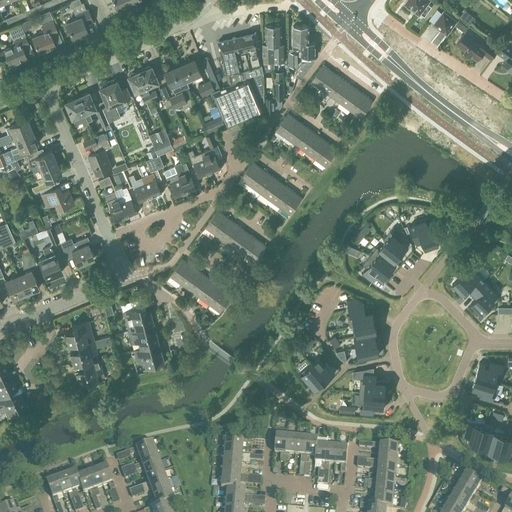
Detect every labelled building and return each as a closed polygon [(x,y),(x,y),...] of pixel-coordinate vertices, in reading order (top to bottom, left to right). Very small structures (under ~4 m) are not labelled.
[(131,5),(128,0),(115,0),(119,9),(131,5)] [(406,0),(406,1),(407,2),(407,4),(410,7),(412,6),(419,11),(425,16),(433,6),(427,1),(427,0),(406,0)] [(446,6),(434,22),(447,32),(459,16),(446,6)] [(77,18),(66,22),(72,38),(74,37),(75,39),(81,36),(81,34),(87,32),(85,26),(94,22),(88,8),(75,14),(77,18)] [(52,19),(49,11),(37,16),(40,24),(52,19)] [(44,33),(32,38),(38,53),(55,46),(51,36),(59,33),(53,21),(41,26),(44,33)] [(276,26),(273,26),(274,61),(285,61),(285,45),(283,45),(282,26),(280,26),(279,25),(276,25),(276,26)] [(290,49),(290,66),(298,66),(298,49),(302,50),(301,56),(315,56),(316,43),(309,43),(309,26),(307,26),(306,25),(303,25),(302,26),(294,25),(293,49),(290,49)] [(264,61),(274,61),(273,26),(266,26),(267,45),(264,45),(264,55),(264,61)] [(466,49),(465,50),(477,59),(482,52),(491,58),(498,47),(479,33),(475,38),(466,31),(457,42),(466,49)] [(25,33),(12,38),(16,45),(4,50),(9,64),(26,58),(23,48),(30,45),(25,33)] [(215,91),(212,93),(227,128),(237,123),(247,119),(265,112),(265,108),(264,72),(262,72),(259,58),(262,57),(259,47),(260,47),(256,33),(219,42),(222,57),(229,86),(223,88),(221,89),(216,91),(215,91)] [(511,42),(507,39),(497,53),(505,59),(502,63),(511,70),(511,44),(511,45),(511,44),(511,42)] [(181,66),(187,81),(202,74),(196,59),(181,66)] [(301,80),(314,62),(311,60),(304,64),(303,66),(302,68),(297,77),(301,80)] [(322,89),(333,74),(329,71),(331,69),(325,65),(313,82),(322,89)] [(141,71),(148,87),(159,82),(153,66),(141,71)] [(191,90),(187,81),(181,66),(166,72),(177,96),(191,90)] [(141,71),(130,76),(136,92),(141,90),(143,95),(150,92),(148,87),(141,71)] [(332,96),(345,80),(339,75),(337,77),(333,74),(322,89),(332,96)] [(342,103),(353,89),(349,86),(351,84),(345,80),(332,96),(342,103)] [(108,85),(116,103),(131,97),(127,88),(122,90),(118,81),(108,85)] [(212,93),(215,91),(211,81),(199,86),(203,96),(212,93)] [(284,81),(275,82),(276,99),(282,99),(282,94),(284,94),(284,81)] [(121,117),(116,103),(108,85),(102,88),(109,106),(104,108),(109,122),(121,117)] [(169,95),(165,85),(158,88),(162,99),(169,95)] [(352,111),(364,94),(358,90),(357,92),(353,89),(342,103),(352,111)] [(150,92),(153,100),(159,98),(155,90),(150,92)] [(143,95),(151,114),(157,111),(152,101),(153,100),(150,92),(143,95)] [(79,98),(89,122),(93,120),(90,112),(97,109),(90,93),(79,98)] [(364,94),(352,111),(362,118),(373,103),(369,100),(370,98),(364,94)] [(183,95),(171,100),(174,108),(187,103),(183,95)] [(79,98),(68,103),(74,119),(77,126),(84,123),(85,124),(89,122),(79,98)] [(275,98),(265,98),(266,111),(275,111),(275,98)] [(96,110),(103,126),(109,124),(102,108),(96,110)] [(215,109),(207,112),(209,117),(217,114),(215,109)] [(287,138),(298,123),(294,120),(295,118),(289,113),(277,130),(287,138)] [(209,132),(224,126),(220,115),(204,121),(209,132)] [(15,139),(33,132),(28,119),(6,128),(8,134),(12,132),(15,139)] [(297,145),(309,128),(303,123),(301,125),(298,123),(287,138),(297,145)] [(306,152),(317,137),(314,134),(315,132),(309,128),(297,145),(306,152)] [(33,132),(15,139),(18,147),(11,149),(16,160),(27,156),(28,155),(26,149),(38,144),(33,132)] [(211,147),(218,144),(213,133),(206,136),(211,147)] [(173,149),(169,139),(167,135),(152,142),(158,155),(168,151),(173,149)] [(187,143),(184,135),(174,139),(174,137),(170,139),(169,139),(173,149),(174,149),(187,143)] [(196,147),(207,147),(206,136),(195,137),(196,147)] [(316,159),(329,142),(323,138),(321,140),(317,137),(306,152),(316,159)] [(94,146),(98,144),(95,138),(84,143),(86,150),(94,147),(94,146)] [(97,153),(90,156),(98,175),(114,169),(106,150),(112,147),(109,140),(98,144),(94,146),(94,147),(97,153)] [(329,142),(316,159),(326,167),(337,152),(333,149),(335,147),(329,142)] [(202,153),(210,173),(221,168),(213,148),(202,153)] [(156,156),(153,150),(150,151),(146,153),(149,158),(152,157),(156,156)] [(210,173),(202,153),(196,156),(194,150),(189,152),(200,177),(210,173)] [(28,155),(27,156),(31,165),(34,173),(40,170),(57,163),(52,151),(40,156),(38,151),(28,155)] [(156,156),(152,157),(157,169),(164,166),(160,155),(156,156)] [(149,158),(146,160),(150,171),(157,169),(152,157),(149,158)] [(182,162),(175,165),(175,166),(178,173),(186,192),(197,187),(187,162),(183,164),(182,162)] [(251,187),(262,171),(258,168),(260,166),(254,162),(241,180),(251,187)] [(37,180),(38,184),(31,187),(32,190),(33,191),(34,193),(41,190),(52,185),(50,180),(62,175),(57,163),(40,170),(43,177),(37,180)] [(186,192),(178,173),(175,166),(164,170),(175,196),(186,192)] [(261,194),(273,176),(267,172),(266,174),(262,171),(251,187),(261,194)] [(143,177),(151,195),(162,191),(155,172),(143,177)] [(151,195),(143,177),(137,179),(134,174),(130,176),(140,200),(151,195)] [(110,175),(99,180),(102,187),(113,183),(110,175)] [(271,201),(282,185),(278,183),(279,181),(273,176),(261,194),(271,201)] [(281,208),(293,191),(287,186),(286,188),(282,185),(271,201),(281,208)] [(62,192),(60,187),(42,195),(47,207),(56,203),(59,210),(75,203),(69,189),(62,192)] [(117,191),(116,191),(126,216),(138,212),(128,187),(123,189),(117,191)] [(116,220),(126,216),(116,191),(106,196),(116,220)] [(291,215),(302,200),(298,197),(299,195),(293,191),(281,208),(291,215)] [(216,234),(227,220),(223,217),(225,215),(218,210),(206,227),(216,234)] [(37,231),(32,219),(27,222),(29,227),(23,229),(21,224),(16,226),(21,238),(37,231)] [(416,242),(422,239),(423,243),(425,249),(439,244),(434,231),(425,219),(410,225),(416,242)] [(226,242),(238,225),(232,220),(231,222),(227,220),(216,234),(226,242)] [(0,249),(16,243),(7,223),(0,225),(0,234),(0,235),(0,249)] [(58,223),(53,225),(56,233),(61,231),(58,223)] [(45,228),(52,244),(59,241),(56,233),(53,225),(45,228)] [(236,249),(247,234),(243,231),(244,229),(238,225),(226,242),(236,249)] [(383,239),(385,241),(386,240),(402,253),(409,245),(399,237),(402,233),(394,226),(383,239)] [(358,243),(363,238),(364,236),(359,232),(358,233),(353,241),(358,244),(358,243)] [(246,256),(258,239),(252,235),(251,237),(247,234),(236,249),(246,256)] [(88,245),(91,244),(88,237),(74,243),(72,238),(61,243),(67,257),(74,254),(79,265),(94,259),(88,245)] [(258,239),(246,256),(256,263),(266,249),(262,246),(264,243),(258,239)] [(386,240),(385,241),(379,248),(395,261),(402,253),(386,240)] [(42,249),(46,258),(39,260),(46,278),(62,272),(52,248),(52,249),(50,246),(42,249)] [(395,261),(379,248),(377,247),(370,255),(390,272),(397,263),(395,261)] [(18,275),(26,294),(39,288),(31,268),(35,266),(29,251),(22,253),(25,273),(18,275)] [(390,272),(370,255),(363,264),(366,267),(362,273),(373,281),(377,276),(382,280),(390,272)] [(181,284),(192,268),(188,265),(189,263),(183,259),(171,277),(181,284)] [(191,291),(203,273),(197,269),(196,271),(192,268),(181,284),(191,291)] [(477,289),(487,280),(485,278),(475,268),(462,275),(452,284),(462,295),(467,290),(473,285),(477,289)] [(201,298),(212,282),(208,279),(209,277),(203,273),(191,291),(201,298)] [(14,299),(26,294),(18,275),(6,281),(14,299)] [(498,292),(487,280),(477,289),(481,294),(476,299),(471,304),(481,314),(491,304),(498,292)] [(211,305),(223,287),(217,283),(216,285),(212,282),(201,298),(211,305)] [(223,287),(211,305),(221,312),(232,296),(228,293),(229,292),(223,287)] [(350,327),(352,326),(375,321),(373,310),(366,311),(364,304),(359,302),(357,302),(358,306),(348,308),(350,315),(348,315),(350,327)] [(106,315),(113,313),(111,305),(104,307),(106,315)] [(136,329),(147,326),(155,324),(152,312),(143,314),(141,307),(124,311),(128,325),(135,323),(136,329)] [(74,333),(66,335),(70,348),(78,346),(78,345),(88,342),(87,336),(93,335),(89,321),(72,326),(74,333)] [(377,332),(375,321),(352,326),(355,337),(375,333),(377,332)] [(141,349),(152,346),(160,343),(157,331),(149,333),(147,326),(136,329),(130,331),(133,344),(140,342),(141,349)] [(377,343),(375,333),(355,337),(357,347),(377,343)] [(307,343),(310,338),(305,335),(302,340),(307,343)] [(310,346),(314,340),(310,338),(307,343),(306,344),(304,348),(308,350),(310,346)] [(83,364),(93,362),(92,356),(98,354),(95,341),(88,342),(78,345),(78,346),(79,352),(71,354),(74,367),(83,364)] [(379,354),(377,343),(357,347),(359,356),(354,357),(356,363),(367,361),(366,357),(379,354)] [(152,346),(141,349),(135,350),(138,364),(145,362),(147,368),(166,363),(162,350),(154,352),(152,346)] [(335,372),(322,356),(320,354),(313,360),(310,363),(325,381),(335,372)] [(0,374),(1,374),(9,371),(4,359),(0,360),(0,374)] [(479,362),(476,376),(498,382),(503,363),(490,359),(489,365),(479,362)] [(83,364),(85,371),(76,374),(80,386),(99,381),(97,375),(103,373),(100,360),(93,362),(83,364)] [(325,381),(310,363),(299,372),(308,382),(309,382),(315,389),(318,386),(325,381)] [(361,379),(359,392),(385,395),(386,381),(376,380),(377,373),(364,372),(363,379),(361,379)] [(5,381),(1,374),(0,374),(0,397),(10,392),(18,389),(13,377),(5,381)] [(493,401),(498,382),(476,376),(472,389),(481,392),(480,397),(493,401)] [(10,392),(0,397),(0,412),(0,413),(7,409),(9,415),(27,407),(21,395),(13,399),(10,392)] [(384,408),(385,395),(359,392),(358,406),(361,406),(360,413),(373,414),(374,407),(384,408)] [(477,446),(483,426),(466,421),(462,434),(469,436),(467,443),(477,446)] [(493,431),(494,431),(495,429),(483,426),(477,446),(488,449),(493,431)] [(504,434),(503,434),(494,431),(493,431),(488,449),(487,451),(498,454),(504,434)] [(511,434),(504,432),(503,434),(504,434),(498,454),(509,457),(511,446),(511,434)] [(284,462),(287,436),(276,435),(275,453),(281,454),(280,462),(284,462)] [(295,455),(297,437),(287,436),(284,462),(289,463),(290,455),(295,455)] [(225,448),(243,449),(243,443),(252,444),(252,439),(244,438),(244,439),(226,437),(225,448)] [(305,465),(307,438),(297,437),(295,455),(301,456),(301,463),(300,469),(304,469),(305,469),(305,465)] [(307,438),(305,465),(309,465),(310,456),(315,457),(316,451),(317,451),(317,445),(318,439),(307,438)] [(315,457),(315,463),(321,464),(321,472),(325,472),(327,446),(328,440),(318,439),(317,445),(317,451),(316,451),(315,457)] [(139,458),(157,452),(153,442),(136,448),(136,449),(129,451),(130,456),(138,453),(139,458)] [(372,448),(372,449),(379,449),(379,455),(397,457),(398,446),(380,445),(372,444),(372,448)] [(336,465),(337,447),(327,446),(325,472),(329,472),(330,464),(336,465)] [(337,447),(336,465),(342,465),(341,473),(345,473),(346,466),(348,448),(337,447)] [(225,448),(225,458),(250,460),(251,456),(242,455),(243,449),(225,448)] [(136,471),(160,462),(157,452),(139,458),(142,464),(134,467),(136,471)] [(367,460),(366,464),(370,465),(378,465),(396,467),(397,457),(379,455),(378,461),(367,460)] [(250,460),(225,458),(224,468),(241,469),(241,464),(250,464),(250,460)] [(147,478),(164,471),(160,462),(136,471),(137,475),(145,472),(147,478)] [(97,469),(104,486),(109,484),(112,491),(116,490),(113,483),(114,483),(107,465),(97,469)] [(370,465),(370,469),(378,470),(377,476),(395,477),(396,467),(378,465),(370,465)] [(224,468),(223,478),(249,480),(249,476),(240,476),(241,469),(224,468)] [(98,489),(104,486),(97,469),(88,472),(97,497),(101,496),(98,489)] [(80,482),(78,476),(76,470),(66,474),(75,499),(79,497),(76,490),(82,488),(80,482)] [(143,490),(167,481),(164,471),(147,478),(149,483),(141,486),(143,490)] [(93,498),(97,497),(88,472),(78,476),(80,482),(82,488),(84,494),(90,491),(93,498)] [(461,481),(477,491),(480,486),(487,490),(489,486),(482,482),(466,472),(461,481)] [(71,500),(75,499),(66,474),(57,478),(63,495),(69,493),(71,500)] [(355,487),(363,487),(363,476),(355,476),(355,487)] [(394,487),(395,477),(377,476),(376,481),(369,480),(369,485),(394,487)] [(57,497),(63,495),(57,478),(47,481),(55,505),(60,504),(57,497)] [(248,485),(249,480),(223,478),(222,489),(228,489),(233,490),(233,489),(239,489),(240,484),(248,485)] [(154,497),(171,490),(167,481),(143,490),(144,494),(152,491),(154,497)] [(474,496),(477,491),(461,481),(455,490),(478,504),(481,500),(474,496)] [(394,497),(394,487),(369,485),(368,489),(376,490),(375,496),(394,497)] [(501,493),(507,497),(510,492),(503,488),(501,493)] [(245,490),(239,489),(233,489),(233,490),(228,489),(227,499),(253,501),(253,497),(245,496),(245,490)] [(163,505),(169,503),(175,501),(171,490),(154,497),(156,502),(149,505),(150,509),(163,504),(163,505)] [(476,507),(478,504),(455,490),(450,499),(466,508),(469,503),(476,507)] [(367,501),(367,504),(368,505),(374,505),(380,506),(380,507),(386,507),(393,508),(394,497),(375,496),(375,502),(367,501)] [(509,511),(511,511),(511,496),(504,509),(505,509),(503,511),(508,511),(509,511)] [(79,497),(75,499),(80,511),(84,509),(79,497)] [(71,500),(76,511),(80,511),(75,499),(71,500)] [(252,505),(253,501),(227,499),(226,509),(244,511),(244,505),(252,505)] [(464,511),(466,508),(450,499),(445,508),(452,511),(464,511)] [(0,511),(29,511),(33,511),(31,507),(20,511),(17,503),(0,509),(0,511)] [(172,511),(173,511),(169,503),(163,505),(163,504),(150,509),(144,511),(172,511)]
